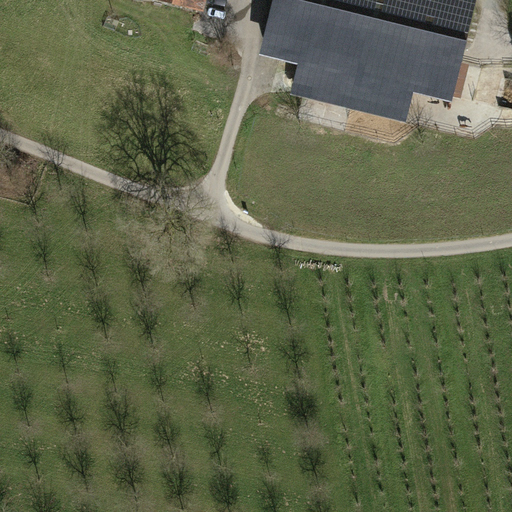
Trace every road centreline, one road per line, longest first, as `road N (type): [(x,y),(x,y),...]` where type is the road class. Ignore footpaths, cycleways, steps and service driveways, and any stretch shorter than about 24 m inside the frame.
road 1 (track): [(511,239),(436,249),(312,248),(251,234),(0,140)]
road 2 (unknown): [(251,234),(254,0)]
